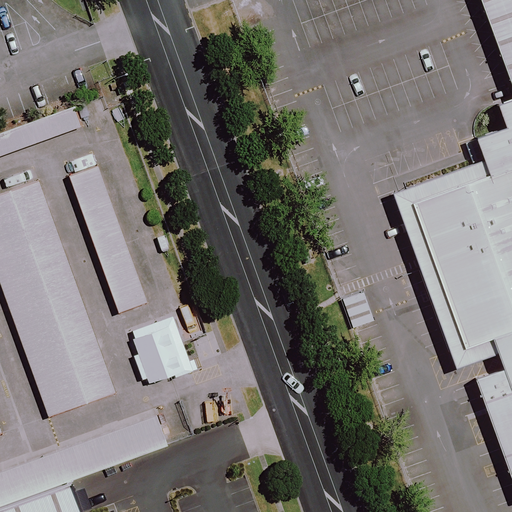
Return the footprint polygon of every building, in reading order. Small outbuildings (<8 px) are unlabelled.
[(511,0),(480,0),(511,86),(511,101),(496,107),(503,128),(474,139),(482,161),(392,194),(455,369),(496,354),(501,368),(473,378),(511,485),(511,0)] [(0,157),(82,127),(74,107),(0,134),(0,157)] [(85,171),(58,181),(107,318),(135,308),(85,171)] [(28,187),(0,197),(0,313),(37,415),(102,392),(28,187)] [(192,371),(177,319),(129,332),(144,385),(192,371)] [(103,511),(87,511),(75,477),(0,503),(0,511),(116,511),(115,508),(103,511)]
